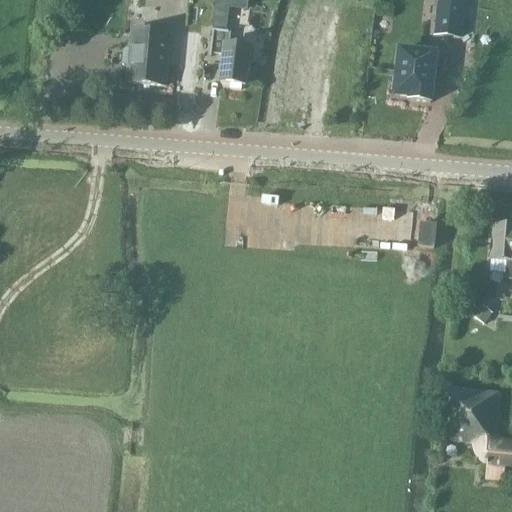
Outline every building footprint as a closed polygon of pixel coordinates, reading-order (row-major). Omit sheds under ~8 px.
[(60,0),(59,15),(71,16),(73,0),(60,0)] [(305,0),(291,0),(287,40),(317,43),(321,1),(305,0)] [(459,39),(463,0),(439,0),(435,36),(459,39)] [(215,13),(214,25),(227,26),(229,14),(215,13)] [(320,21),(313,85),(346,89),(350,56),(361,58),(366,15),(354,14),(353,26),(320,21)] [(245,87),(250,48),(230,47),(232,33),(213,32),(211,57),(223,58),(220,84),(245,87)] [(165,87),(170,36),(131,33),(130,51),(121,50),(120,65),(130,66),(128,84),(165,87)] [(286,66),(310,67),(312,43),(287,42),(286,66)] [(435,56),(399,52),(394,97),(410,99),(410,102),(429,104),(435,56)] [(306,109),(312,70),(286,67),(280,105),(306,109)] [(435,252),(437,226),(420,225),(417,250),(435,252)] [(489,263),(494,264),(493,274),(506,275),(505,282),(511,282),(511,228),(492,227),(489,263)] [(480,311),(474,319),(484,326),(490,318),(480,311)] [(511,469),(511,441),(505,441),(503,440),(501,439),(499,436),(498,433),(502,394),(444,388),(438,443),(472,447),(472,451),(473,455),(475,458),(477,461),(481,465),(484,467),(483,483),(505,485),(506,470),(511,469)]
